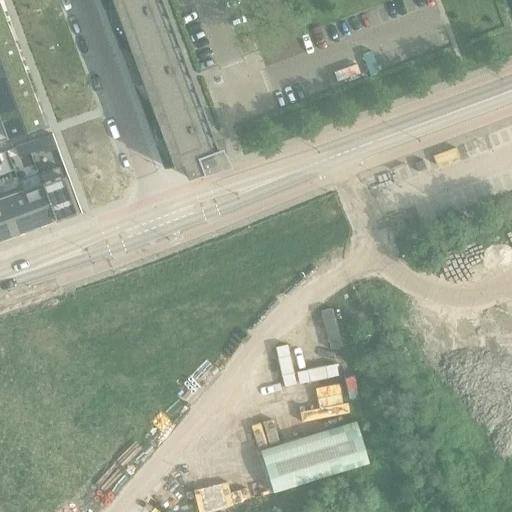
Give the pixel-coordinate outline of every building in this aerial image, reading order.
[(110,0),(173,168),(181,165),(186,178),(227,163),(225,148),(218,150),(214,143),(208,145),(153,0),(110,0)] [(6,23),(0,25),(0,48),(14,44),(6,23)] [(14,44),(0,48),(0,71),(21,64),(14,44)] [(21,64),(0,71),(0,94),(29,84),(21,64)] [(0,117),(36,105),(29,84),(0,94),(0,117)] [(36,105),(0,117),(0,141),(44,126),(36,105)] [(38,140),(27,144),(30,153),(41,149),(38,140)] [(27,144),(16,148),(19,157),(30,153),(27,144)] [(59,167),(38,175),(55,220),(76,212),(59,167)] [(20,187),(35,227),(55,220),(38,175),(41,184),(22,191),(20,187)] [(0,194),(0,195),(15,235),(35,227),(20,187),(0,194)] [(0,195),(0,240),(15,235),(0,195)] [(511,243),(497,249),(511,288),(511,243)] [(497,249),(478,256),(492,295),(511,288),(497,249)] [(478,256),(458,263),(473,302),(492,295),(478,256)] [(458,263),(439,270),(452,306),(454,309),(473,302),(458,263)] [(438,266),(419,273),(433,313),(452,306),(439,270),(438,266)] [(419,273),(399,281),(413,320),(433,313),(419,273)] [(336,303),(316,310),(330,350),(351,342),(336,303)] [(316,310),(297,317),(311,357),(330,350),(316,310)] [(297,317),(278,324),(292,364),(311,357),(297,317)] [(493,322),(481,326),(486,337),(497,333),(493,322)] [(278,324),(258,332),(273,371),(292,364),(278,324)] [(481,326),(470,330),(474,341),(486,337),(481,326)] [(258,332),(239,339),(254,378),(273,371),(258,332)] [(239,339),(220,346),(235,385),(254,378),(239,339)] [(457,342),(445,346),(449,356),(460,352),(457,342)] [(220,346),(201,353),(215,392),(235,385),(220,346)] [(445,346),(434,350),(438,360),(449,356),(445,346)] [(438,360),(435,361),(442,383),(482,368),(474,347),(460,352),(449,356),(438,360)] [(201,353),(182,360),(196,399),(215,392),(201,353)] [(182,360),(163,367),(177,406),(196,399),(182,360)] [(163,367),(142,374),(157,414),(177,406),(163,367)] [(482,368),(442,383),(450,403),(489,389),(482,368)] [(354,379),(343,384),(347,395),(358,391),(354,379)] [(343,384),(332,388),(336,399),(347,395),(343,384)] [(113,385),(93,392),(107,432),(127,424),(113,385)] [(314,388),(302,392),(306,403),(317,399),(314,388)] [(489,389),(450,403),(457,423),(497,409),(489,389)] [(360,390),(321,404),(329,426),(368,411),(360,390)] [(93,392),(73,399),(88,439),(107,432),(93,392)] [(302,392),(292,396),(296,407),(306,403),(302,392)] [(73,399),(54,407),(69,446),(88,439),(73,399)] [(275,402),(264,406),(268,417),(279,413),(275,402)] [(264,406),(253,410),(257,421),(268,417),(264,406)] [(54,407),(35,414),(50,453),(69,446),(54,407)] [(497,409),(457,423),(465,445),(505,430),(497,409)] [(368,411),(329,426),(336,446),(376,432),(368,411)] [(35,414),(16,421),(30,460),(50,453),(35,414)] [(237,417),(226,421),(230,431),(241,427),(237,417)] [(16,421),(0,426),(0,436),(11,467),(30,460),(16,421)] [(226,421),(215,425),(219,435),(230,431),(226,421)] [(299,424),(287,428),(291,440),(303,435),(299,424)] [(199,431),(188,435),(192,445),(203,441),(199,431)] [(376,432),(336,446),(344,467),(384,453),(376,432)] [(188,435),(177,439),(181,449),(192,445),(188,435)] [(303,435),(291,440),(295,451),(307,447),(303,435)] [(0,436),(0,471),(11,467),(0,436)] [(511,449),(511,450),(473,464),(480,485),(511,472),(511,449)] [(129,457),(118,461),(122,471),(133,467),(129,457)] [(118,461),(107,465),(111,475),(122,471),(118,461)] [(314,467),(303,471),(307,483),(319,478),(314,467)] [(90,470),(79,474),(83,485),(94,481),(90,470)] [(390,470),(350,484),(357,503),(397,489),(390,470)] [(511,472),(480,485),(487,504),(511,494),(511,472)] [(79,474),(68,478),(72,490),(83,485),(79,474)] [(52,484),(41,489),(45,500),(56,495),(52,484)] [(41,489),(30,493),(34,504),(45,500),(41,489)] [(397,489),(357,503),(360,511),(389,511),(403,507),(397,489)] [(511,511),(511,494),(487,504),(490,511),(511,511)] [(330,511),(327,501),(315,506),(317,511),(330,511)]
